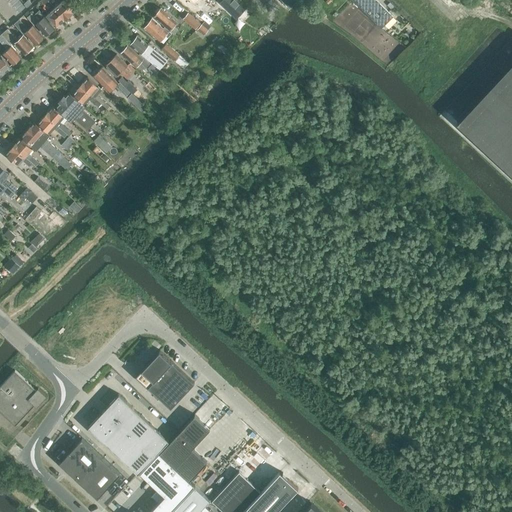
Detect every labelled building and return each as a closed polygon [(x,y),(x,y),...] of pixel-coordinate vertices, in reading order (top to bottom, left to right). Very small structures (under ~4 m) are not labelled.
[(62,0),(54,8),(64,19),(72,12),(62,0)] [(76,0),(62,0),(72,12),(73,11),(74,12),(77,9),(76,8),(80,5),(76,0)] [(220,0),(219,2),(230,12),(232,9),(238,15),(246,7),(238,0),(220,0)] [(352,0),(381,28),(393,17),(376,0),(352,0)] [(54,8),(46,15),(56,26),(60,23),(61,23),(64,21),(63,20),(64,19),(54,8)] [(154,16),(165,26),(174,34),(178,29),(174,25),(177,22),(161,8),(154,16)] [(32,13),(27,17),(34,25),(36,24),(45,35),(50,31),(52,31),(53,30),(53,28),(54,27),(45,16),(39,21),(32,13)] [(183,18),(195,29),(200,23),(188,13),(183,18)] [(144,27),(156,37),(160,40),(165,34),(168,37),(172,32),(165,26),(163,28),(152,18),(148,22),(147,22),(145,24),(146,25),(144,27)] [(19,19),(14,23),(24,34),(25,33),(35,44),(39,41),(40,41),(43,39),(43,37),(44,36),(33,25),(28,29),(19,19)] [(204,21),(197,29),(204,34),(211,27),(204,21)] [(8,28),(2,34),(11,44),(12,43),(15,44),(24,54),(28,50),(30,50),(32,48),(32,46),(33,46),(23,34),(18,40),(8,28)] [(1,34),(0,35),(0,40),(7,49),(3,53),(13,64),(14,63),(15,63),(17,62),(18,60),(21,57),(11,46),(1,34)] [(130,44),(141,53),(148,45),(137,35),(134,39),(133,39),(131,41),(131,42),(130,44)] [(162,49),(175,60),(180,54),(166,43),(162,49)] [(136,66),(140,62),(145,67),(149,63),(128,44),(120,52),(136,66)] [(148,45),(141,53),(151,61),(160,69),(168,60),(149,44),(148,45)] [(106,65),(117,76),(121,72),(127,78),(135,69),(129,63),(127,65),(117,54),(110,60),(109,60),(107,62),(107,63),(106,65)] [(180,54),(175,60),(184,68),(189,62),(180,54)] [(0,68),(4,74),(12,67),(11,67),(1,56),(0,56),(0,68)] [(102,66),(93,75),(111,92),(117,86),(119,83),(113,77),(102,66)] [(122,76),(118,80),(124,86),(125,85),(133,94),(137,89),(128,80),(127,81),(122,76)] [(80,85),(103,105),(107,109),(110,106),(105,102),(106,102),(97,95),(102,89),(88,77),(80,85)] [(119,83),(117,86),(119,88),(120,89),(123,93),(126,95),(129,92),(130,92),(123,85),(120,82),(119,82),(119,83)] [(100,108),(103,105),(80,85),(73,93),(84,103),(89,98),(94,103),(100,108)] [(63,99),(74,109),(91,124),(94,121),(82,110),(85,106),(80,102),(69,92),(63,99)] [(184,92),(179,99),(186,105),(192,99),(184,92)] [(71,113),(87,128),(91,124),(74,109),(63,99),(56,106),(68,117),(71,113)] [(53,106),(45,114),(63,130),(67,134),(69,136),(72,132),(59,121),(64,116),(53,106)] [(45,114),(38,122),(55,138),(63,130),(45,114)] [(29,127),(28,129),(53,151),(55,153),(58,150),(56,148),(46,138),(49,135),(46,132),(34,121),(29,127)] [(104,131),(112,137),(117,130),(110,124),(104,131)] [(26,130),(21,136),(36,149),(40,145),(52,157),(55,153),(53,151),(28,129),(26,130)] [(108,142),(99,135),(94,140),(103,148),(108,142)] [(69,136),(66,139),(72,144),(75,141),(69,136)] [(13,145),(32,163),(36,166),(39,162),(29,153),(33,149),(20,137),(19,138),(18,139),(16,140),(16,142),(13,145)] [(32,163),(13,145),(10,149),(8,149),(7,151),(7,152),(6,154),(18,165),(23,160),(29,166),(32,163)] [(96,146),(92,150),(107,164),(111,159),(96,146)] [(59,150),(56,153),(61,158),(64,154),(59,150)] [(59,161),(66,167),(71,162),(63,155),(59,161)] [(0,164),(0,179),(14,192),(17,188),(5,177),(9,173),(0,164)] [(34,181),(46,192),(50,187),(38,177),(34,181)] [(14,192),(0,179),(0,186),(10,196),(14,192)] [(24,200),(26,198),(32,191),(27,187),(19,196),(24,200)] [(32,191),(26,198),(32,204),(38,197),(32,191)] [(22,216),(25,219),(30,223),(32,221),(35,225),(45,214),(41,210),(43,208),(38,204),(30,214),(27,211),(22,216)] [(16,236),(8,229),(4,234),(11,240),(16,236)] [(16,255),(12,259),(14,260),(16,263),(20,259),(16,255)] [(14,260),(7,267),(13,273),(19,266),(16,263),(14,260)] [(146,365),(136,375),(148,387),(171,408),(194,382),(172,361),(160,350),(156,354),(150,360),(146,365)] [(33,388),(34,387),(15,370),(0,385),(0,410),(15,425),(35,403),(37,405),(36,405),(37,405),(46,395),(38,388),(38,389),(37,390),(36,391),(33,388)] [(119,393),(104,409),(119,423),(134,407),(119,393)] [(143,415),(134,407),(119,423),(127,432),(143,415)] [(88,426),(103,440),(119,423),(104,409),(88,426)] [(195,414),(160,451),(190,479),(207,461),(192,447),(210,428),(195,414)] [(143,415),(127,432),(136,440),(152,423),(143,415)] [(127,432),(119,423),(103,440),(112,448),(127,432)] [(152,423),(136,440),(145,448),(160,431),(152,423)] [(160,431),(145,448),(154,456),(159,451),(169,440),(160,431)] [(127,432),(112,448),(121,456),(136,440),(127,432)] [(83,437),(60,462),(85,485),(108,461),(83,437)] [(136,440),(121,456),(130,464),(145,448),(136,440)] [(154,456),(145,448),(130,464),(138,473),(140,471),(154,457),(154,456)] [(169,511),(195,484),(159,451),(140,472),(140,473),(140,472),(158,489),(151,496),(158,502),(149,511),(169,511)] [(120,473),(107,461),(85,485),(97,497),(120,473)] [(212,500),(224,511),(241,511),(261,491),(239,471),(212,500)] [(280,471),(247,506),(253,511),(275,511),(298,488),(280,471)] [(195,485),(170,511),(197,511),(210,499),(195,485)] [(321,511),(311,502),(302,511),(321,511)]
